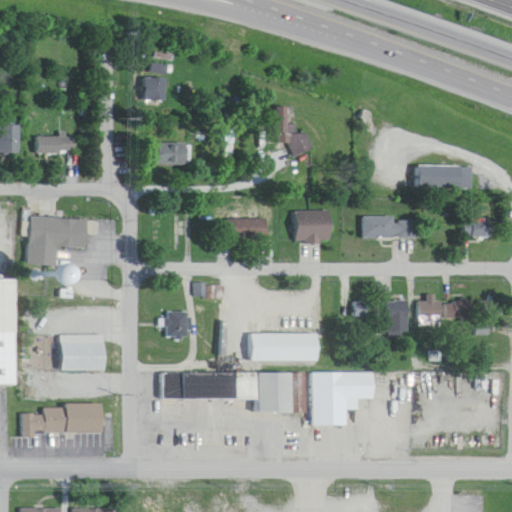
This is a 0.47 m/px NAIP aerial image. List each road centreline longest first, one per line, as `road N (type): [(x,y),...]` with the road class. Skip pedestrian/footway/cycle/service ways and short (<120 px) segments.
road 1 (secondary): [(511,458),(0,462)]
road 2 (residential): [(131,273),(511,271)]
road 3 (motorway): [(230,0),(511,97)]
road 4 (motorway): [(170,0),(427,65)]
road 5 (residential): [(131,273),(117,179),(0,177)]
road 6 (residential): [(137,462),(131,273)]
road 7 (motorway): [(511,57),(356,0)]
road 8 (residential): [(117,179),(104,164),(105,49)]
